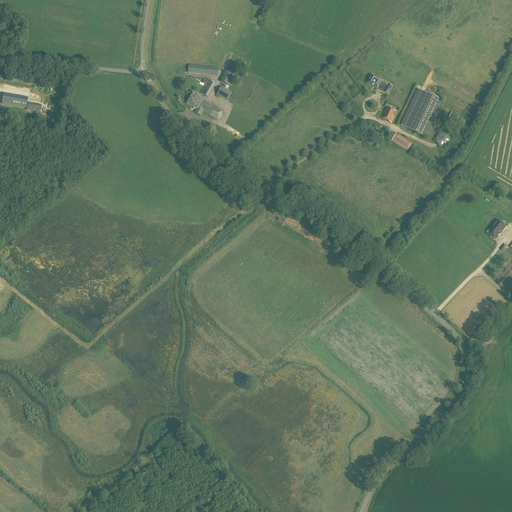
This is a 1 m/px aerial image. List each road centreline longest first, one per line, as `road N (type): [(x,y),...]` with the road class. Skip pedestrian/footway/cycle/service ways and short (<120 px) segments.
road 1 (unclassified): [(361,511),(378,477),(464,389),(460,339),(319,212),(238,181),(161,102),(145,72)]
road 2 (unclassified): [(145,72),(0,58)]
